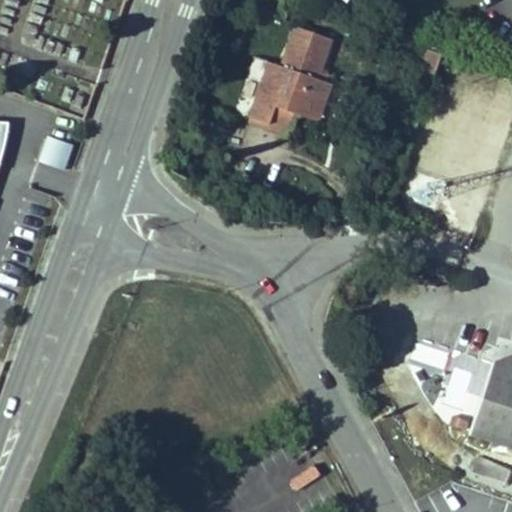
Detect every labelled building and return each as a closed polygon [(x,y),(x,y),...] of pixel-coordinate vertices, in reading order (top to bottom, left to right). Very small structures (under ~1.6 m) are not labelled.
[(250,117),(268,123),(274,106),(297,114),(303,116),(321,108),(330,83),(324,81),(316,78),(319,70),(330,39),(295,27),(282,66),(276,82),(264,78),(250,117)] [(269,62),(264,78),(276,82),(282,66),(269,62)] [(319,70),(316,78),(324,81),(326,73),(319,70)] [(457,81),(452,97),(487,109),(493,92),(457,81)] [(274,106),(268,123),(290,131),(297,114),(274,106)] [(321,108),(303,116),(316,121),(321,108)] [(463,109),(454,146),(473,151),(483,115),(463,109)] [(204,128),(221,138),(231,121),(214,111),(204,128)] [(50,136),(41,162),(65,170),(74,144),(50,136)] [(406,359),(413,340),(379,328),(373,347),(406,359)] [(470,358),(448,426),(511,448),(511,341),(507,339),(470,358)]
